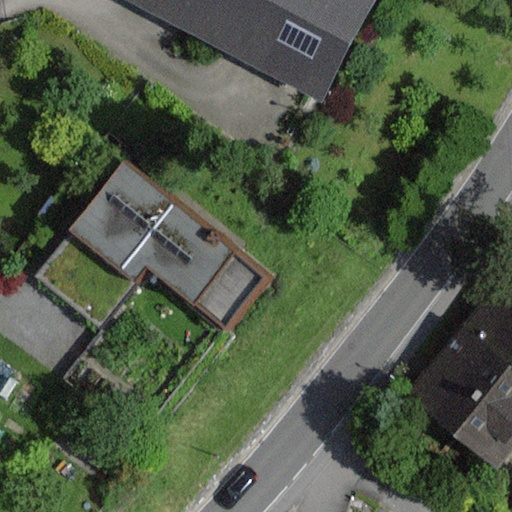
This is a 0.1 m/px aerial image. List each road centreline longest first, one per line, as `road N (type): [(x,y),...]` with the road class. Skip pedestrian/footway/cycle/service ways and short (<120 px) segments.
road 1 (tertiary): [(511,174),(317,423),(234,511)]
road 2 (track): [(451,511),(379,473),(317,423)]
